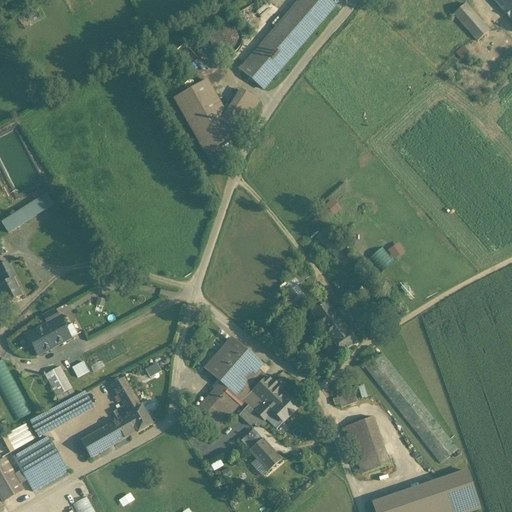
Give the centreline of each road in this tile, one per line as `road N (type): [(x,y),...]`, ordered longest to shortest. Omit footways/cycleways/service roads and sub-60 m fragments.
road 1 (unclassified): [(190,295),(249,141),(355,0)]
road 2 (unclassified): [(14,511),(169,419),(190,295)]
road 3 (unclassified): [(362,511),(320,391),(190,295)]
road 4 (track): [(511,259),(348,356),(320,391)]
road 5 (track): [(190,295),(155,275),(89,265),(37,291),(0,327)]
